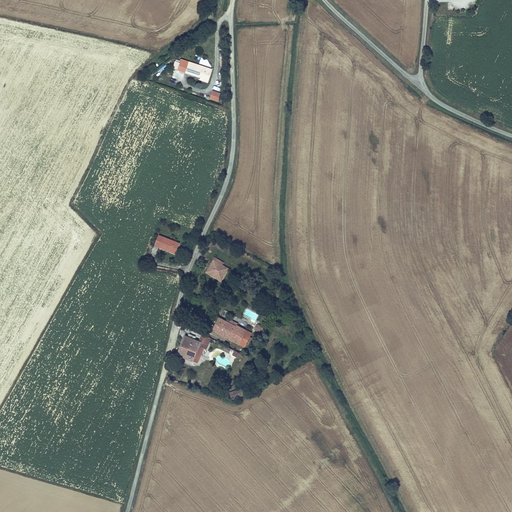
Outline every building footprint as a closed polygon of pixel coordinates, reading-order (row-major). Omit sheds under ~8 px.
[(183,71),(198,75),(206,78),(210,67),(187,60),(183,71)] [(209,99),(218,102),(221,93),(212,90),(209,99)] [(183,240),(165,230),(159,239),(170,246),(171,243),(179,248),(183,240)] [(224,266),(216,261),(207,275),(221,284),(228,273),(222,269),(224,266)] [(230,339),(239,344),(245,331),(236,326),(236,327),(219,318),(213,330),(220,334),(222,330),(232,335),(230,339)] [(257,323),(254,330),(260,333),(264,326),(257,323)] [(220,334),(230,339),(232,335),(222,330),(220,334)] [(251,334),(245,331),(239,344),(244,347),(251,334)] [(212,338),(203,333),(200,342),(186,336),(178,355),(196,363),(203,349),(206,351),(212,338)] [(234,399),(246,394),(244,388),(231,393),(234,399)]
